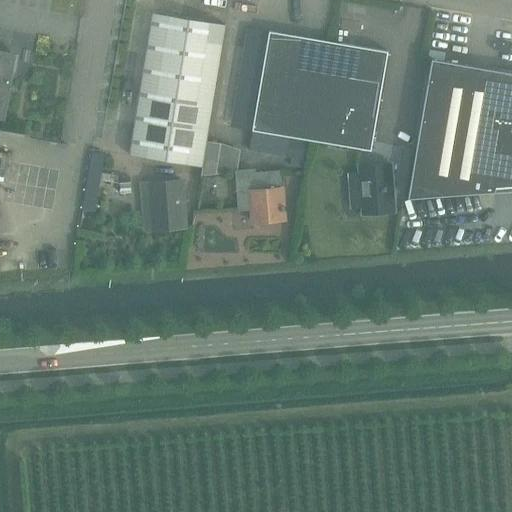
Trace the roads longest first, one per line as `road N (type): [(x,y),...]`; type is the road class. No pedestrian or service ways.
road 1 (track): [(16,511),(10,434),(511,396)]
road 2 (secondary): [(0,362),(511,320)]
road 3 (unclassified): [(99,0),(74,143)]
